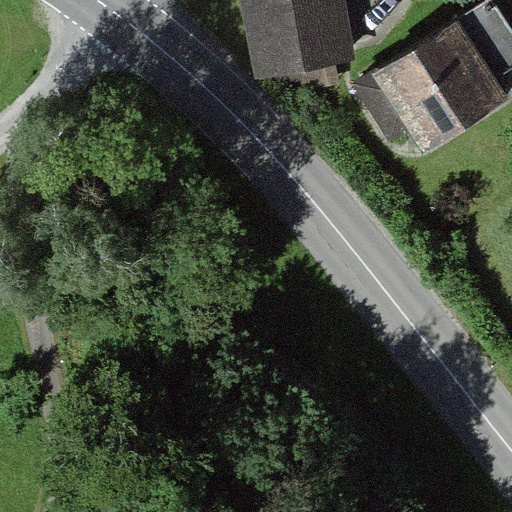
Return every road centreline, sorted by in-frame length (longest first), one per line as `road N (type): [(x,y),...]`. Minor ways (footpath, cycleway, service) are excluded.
road 1 (secondary): [(511,452),(287,171),(112,8)]
road 2 (track): [(0,135),(52,90),(112,8)]
